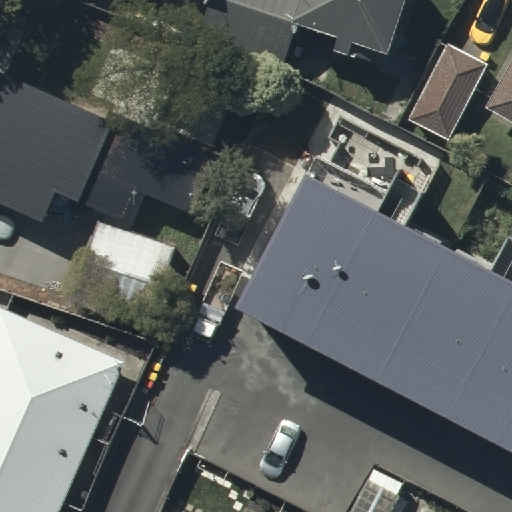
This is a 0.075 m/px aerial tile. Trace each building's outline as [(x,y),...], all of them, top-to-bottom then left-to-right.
[(306,0),(214,0),(202,36),(285,63),(299,23),(306,0)] [(405,0),(306,0),(299,23),(345,38),(341,49),(385,63),(405,0)] [(483,65),(451,48),(415,117),(447,134),(483,65)] [(109,125),(0,74),(0,195),(46,216),(61,182),(118,208),(132,178),(190,205),(214,152),(117,108),(109,125)] [(511,74),(496,104),(511,113),(511,74)] [(389,199),(327,166),(252,307),(511,445),(511,292),(448,259),(377,221),(389,199)] [(172,254),(103,228),(78,295),(147,321),(172,254)] [(122,363),(7,312),(0,328),(0,392),(91,433),(122,363)] [(91,433),(0,392),(0,477),(59,504),(91,433)] [(55,511),(59,504),(0,477),(0,511),(55,511)]
